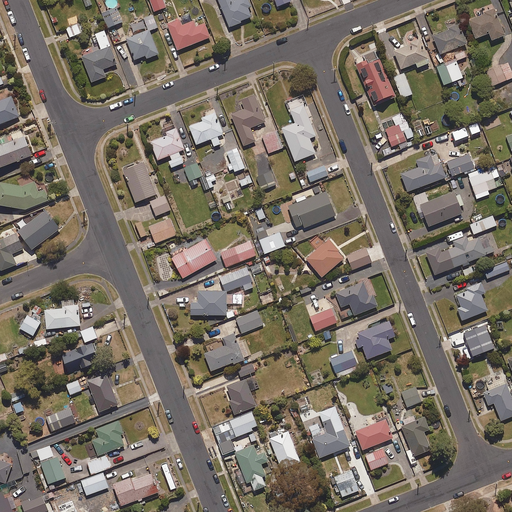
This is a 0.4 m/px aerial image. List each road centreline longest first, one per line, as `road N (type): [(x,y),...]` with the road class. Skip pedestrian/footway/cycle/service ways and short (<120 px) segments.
road 1 (residential): [(309,39),(481,474)]
road 2 (residential): [(219,511),(113,248)]
road 3 (residential): [(69,131),(309,39)]
road 4 (residential): [(69,131),(16,0)]
road 5 (residential): [(113,248),(69,131)]
road 6 (residential): [(0,292),(113,248)]
